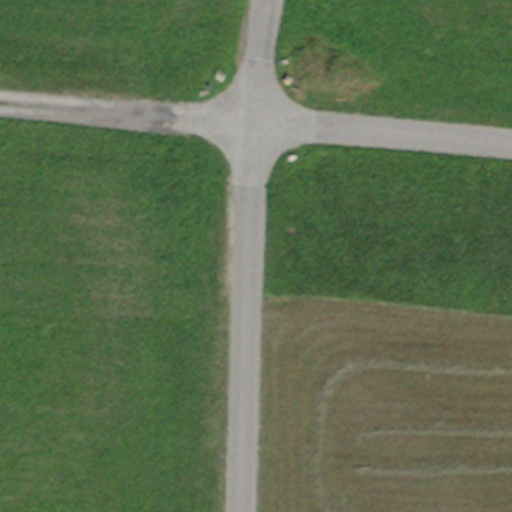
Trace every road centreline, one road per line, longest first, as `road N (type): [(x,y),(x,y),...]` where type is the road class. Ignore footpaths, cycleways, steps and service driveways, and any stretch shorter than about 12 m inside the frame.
road 1 (track): [(238,511),(249,128)]
road 2 (track): [(249,128),(511,149)]
road 3 (track): [(249,128),(0,107)]
road 4 (track): [(268,0),(249,128)]
